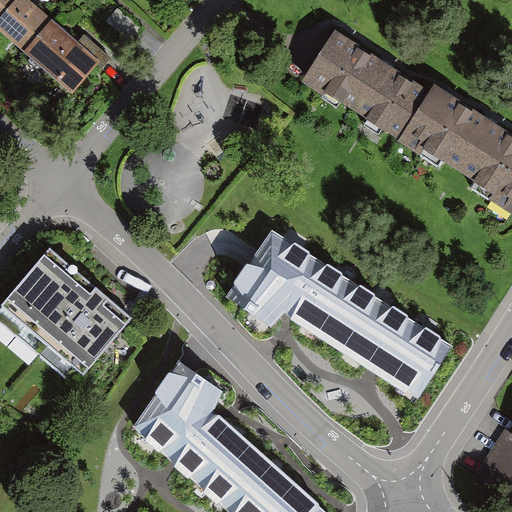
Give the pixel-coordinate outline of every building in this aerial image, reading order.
[(20,0),(0,0),(0,38),(53,85),(82,53),(20,0)] [(427,96),(332,37),(301,87),(395,147),(427,96)] [(511,217),(511,140),(431,90),(427,96),(395,147),(511,219),(511,217)] [(319,261),(272,231),(253,259),(226,298),(271,329),(285,312),(291,321),(319,261)] [(123,332),(38,261),(1,306),(86,377),(123,332)] [(453,346),(319,261),(291,321),(374,372),(419,400),(453,346)] [(188,367),(179,361),(134,428),(172,464),(176,468),(214,413),(223,392),(188,367)] [(326,511),(214,413),(176,468),(224,511),(326,511)] [(511,424),(477,477),(511,500),(511,424)]
